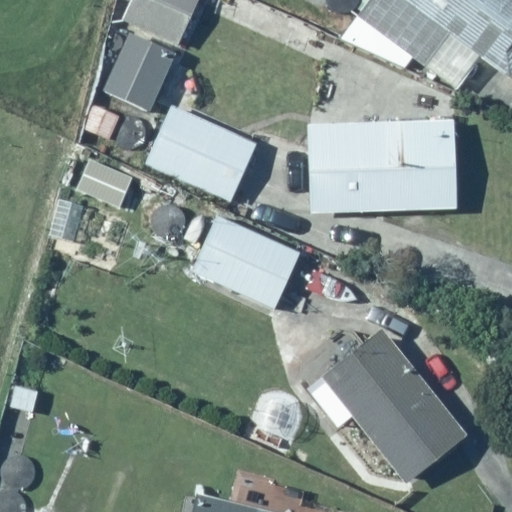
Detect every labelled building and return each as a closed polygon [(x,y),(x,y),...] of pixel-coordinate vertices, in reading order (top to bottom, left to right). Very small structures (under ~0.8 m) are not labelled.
[(192,0),(127,0),(120,22),(178,42),(192,0)] [(511,72),(511,0),(354,0),(349,7),(356,12),(334,38),(405,70),(414,59),(457,93),(486,55),(511,75),(511,72)] [(175,57),(125,34),(100,88),(150,111),(175,57)] [(258,143),(168,105),(142,161),(231,203),(258,143)] [(452,122),(303,124),(305,210),(454,207),(452,122)] [(300,251),(212,211),(197,244),(175,234),(163,261),(273,310),(300,251)] [(464,435),(370,316),(311,363),(318,371),(304,383),(338,425),(355,412),(408,480),(464,435)] [(265,511),(191,494),(186,511),(265,511)]
